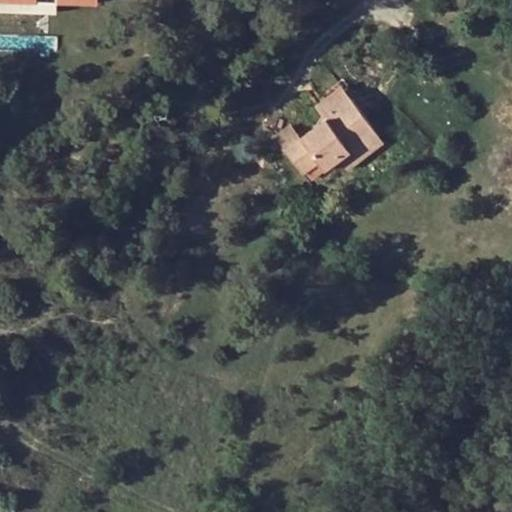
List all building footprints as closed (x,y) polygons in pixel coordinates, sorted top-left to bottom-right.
[(156,18),(150,32),(162,39),(171,25),(156,18)] [(325,115),(352,96),(342,84),(316,103),(325,115)] [(299,134),(283,146),(304,171),(321,160),(326,167),(342,156),(352,148),(356,154),(382,134),(352,96),(325,115),(299,134)] [(289,121),(273,133),(283,146),(299,134),(289,121)] [(356,154),(359,158),(386,139),(382,134),(356,154)] [(342,156),(349,166),(359,158),(356,154),(352,148),(342,156)]
